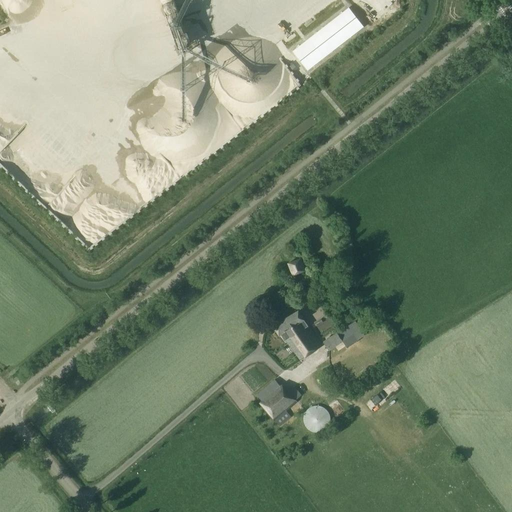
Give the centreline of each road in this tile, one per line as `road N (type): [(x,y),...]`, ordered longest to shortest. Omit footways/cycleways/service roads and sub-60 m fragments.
road 1 (unclassified): [(12,412),(511,8)]
road 2 (unclassified): [(92,511),(12,412)]
